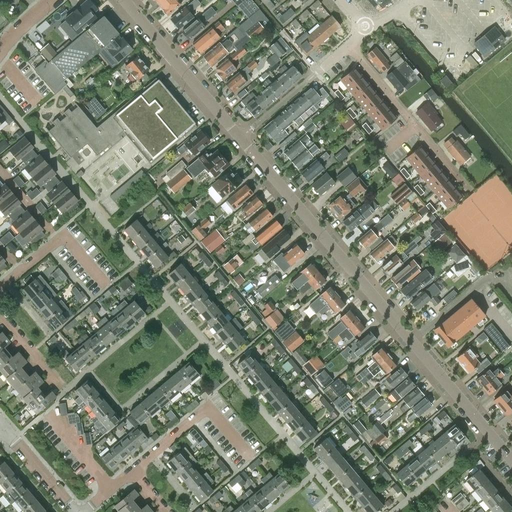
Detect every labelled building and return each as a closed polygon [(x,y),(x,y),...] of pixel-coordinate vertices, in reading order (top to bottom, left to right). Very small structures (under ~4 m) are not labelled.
[(88,0),(85,0),(76,9),(88,23),(96,17),(92,12),(96,9),(88,0)] [(164,0),(160,4),(164,9),(163,11),(165,13),(168,13),(168,14),(181,3),(178,0),(164,0)] [(185,7),(171,18),(171,19),(174,23),(173,24),(176,28),(178,26),(179,28),(192,16),(189,12),(192,10),(192,11),(200,4),(197,0),(193,0),(185,7)] [(316,0),(312,4),(315,8),(320,3),(317,0),(316,0)] [(275,6),(270,1),(266,4),(271,10),(275,6)] [(245,12),(249,17),(258,9),(254,4),(245,12)] [(208,8),(201,14),(206,20),(213,14),(208,8)] [(290,8),(277,18),(282,23),(294,13),(290,8)] [(66,20),(59,26),(72,41),(78,35),(85,30),(83,27),(88,23),(76,9),(64,19),(66,20)] [(219,42),(203,56),(211,66),(225,54),(226,55),(233,48),(236,52),(242,47),(247,42),(252,38),(271,22),(259,9),(258,9),(249,17),(220,43),(219,42)] [(300,14),(304,18),(309,13),(306,9),(300,14)] [(320,26),(328,35),(339,26),(331,16),(320,26)] [(47,62),(63,81),(66,84),(63,81),(66,78),(101,49),(117,35),(101,17),(85,30),(78,35),(72,41),(57,54),(48,61),(47,62)] [(197,18),(182,31),(189,39),(204,26),(197,18)] [(291,22),(294,26),(296,28),(299,25),(294,19),(291,22)] [(193,43),(192,44),(196,48),(195,48),(195,49),(195,50),(195,51),(196,51),(196,52),(197,52),(198,53),(199,53),(199,52),(200,53),(201,53),(214,42),(210,38),(211,37),(216,33),(218,35),(224,29),(222,26),(218,22),(211,28),(193,43)] [(309,35),(317,45),(328,35),(320,26),(309,35)] [(494,28),(474,44),(484,56),(504,40),(494,28)] [(268,36),(274,43),(280,37),(281,38),(282,37),(275,29),(268,36)] [(117,35),(101,49),(106,55),(104,56),(112,66),(117,62),(131,50),(130,48),(131,47),(127,42),(125,43),(121,39),(120,39),(117,35)] [(305,55),(317,45),(309,35),(297,45),(305,55)] [(262,53),(272,65),(280,58),(279,57),(285,52),(287,54),(292,50),(281,38),(280,37),(274,43),(262,53)] [(48,44),(39,51),(48,61),(57,54),(48,44)] [(233,54),(216,68),(219,72),(217,73),(218,74),(218,76),(220,78),(222,78),(223,79),(236,68),(231,62),(236,58),(237,58),(246,51),(242,47),(236,52),(233,54)] [(376,48),(368,54),(379,69),(380,68),(383,72),(389,67),(386,63),(387,62),(376,48)] [(396,52),(389,58),(393,62),(395,65),(397,67),(404,61),(399,56),(396,52)] [(136,80),(141,85),(149,78),(145,73),(148,70),(137,56),(125,66),(131,72),(130,73),(130,74),(129,76),(134,80),(136,80)] [(280,59),(280,58),(272,65),(273,66),(268,70),(271,72),(278,66),(276,63),(280,59)] [(44,59),(32,69),(54,94),(66,84),(63,81),(47,62),(44,59)] [(250,71),(257,65),(253,60),(246,66),(250,71)] [(300,62),(296,65),(301,71),(306,68),(300,62)] [(403,86),(406,90),(419,80),(404,62),(386,77),(398,91),(403,86)] [(281,67),(293,83),(302,76),(292,65),(287,69),(283,65),(281,67)] [(281,74),(276,78),(286,89),(293,83),(281,67),(277,70),(281,74)] [(354,67),(340,80),(347,88),(361,76),(354,67)] [(226,83),(234,92),(250,78),(247,74),(243,77),(238,72),(226,83)] [(438,80),(445,87),(451,82),(444,75),(438,80)] [(361,76),(347,88),(354,96),(368,84),(361,76)] [(195,126),(174,101),(172,98),(171,98),(165,91),(165,90),(155,78),(96,128),(75,103),(74,104),(77,107),(71,112),(68,109),(63,113),(65,116),(59,122),(56,118),(51,123),(54,126),(48,131),(45,128),(70,159),(71,158),(70,158),(86,144),(96,156),(96,157),(110,145),(111,147),(110,147),(111,148),(122,139),(120,137),(124,134),(149,165),(195,126)] [(265,81),(278,96),(286,89),(276,78),(272,83),(268,78),(265,81)] [(261,92),(270,103),(278,96),(265,81),(262,83),(266,88),(261,92)] [(368,84),(354,96),(361,105),(375,93),(368,84)] [(73,94),(65,85),(61,88),(69,97),(73,94)] [(311,87),(303,94),(316,109),(319,107),(317,104),(328,95),(322,87),(316,92),(311,87)] [(244,89),(236,95),(239,99),(247,93),(244,89)] [(438,98),(431,89),(423,95),(426,100),(429,97),(433,102),(438,98)] [(249,94),(263,109),(270,103),(261,92),(256,96),(252,91),(249,94)] [(375,93),(361,105),(368,113),(383,101),(375,93)] [(241,101),(245,105),(246,107),(244,108),(248,112),(249,111),(254,117),(263,109),(249,94),(241,101)] [(295,100),(305,112),(309,107),(313,111),(316,109),(303,94),(295,100)] [(287,107),(300,122),(303,120),(300,116),(305,112),(295,100),(287,107)] [(383,101),(368,113),(375,122),(390,110),(383,101)] [(416,112),(431,130),(441,122),(435,115),(437,114),(427,103),(416,112)] [(0,124),(4,120),(8,125),(13,121),(0,105),(0,124)] [(279,114),(289,125),(293,121),(297,125),(300,122),(287,107),(279,114)] [(390,110),(375,122),(382,130),(397,118),(390,110)] [(318,112),(310,118),(312,121),(320,114),(318,112)] [(271,121),(284,136),(287,134),(284,129),(289,125),(279,114),(271,121)] [(310,118),(302,125),(304,127),(312,121),(310,118)] [(271,121),(263,128),(268,134),(267,135),(270,139),(272,138),(273,139),(276,143),(278,141),(281,139),(284,136),(271,121)] [(353,121),(345,129),(348,132),(348,133),(357,125),(356,124),(353,121)] [(315,127),(312,122),(304,129),(307,133),(315,127)] [(460,125),(452,132),(456,136),(459,133),(465,140),(468,137),(464,132),(465,131),(460,125)] [(200,131),(178,150),(181,155),(186,150),(184,148),(187,146),(194,155),(209,142),(207,140),(208,138),(206,135),(204,135),(200,131)] [(294,132),(286,139),(288,141),(297,134),(294,132)] [(305,133),(284,151),(291,160),(312,142),(305,133)] [(19,158),(23,163),(34,153),(31,149),(32,147),(24,138),(9,151),(17,160),(19,158)] [(460,164),(469,156),(457,141),(455,143),(451,138),(444,144),(448,149),(447,149),(460,164)] [(278,146),(280,148),(288,141),(286,139),(278,146)] [(312,142),(291,160),(294,163),(293,165),(295,167),(297,167),(298,169),(312,157),(309,154),(318,146),(314,141),(312,142)] [(420,146),(406,158),(413,166),(427,154),(420,146)] [(344,148),(338,153),(343,158),(348,154),(344,148)] [(214,176),(228,164),(217,151),(211,156),(210,155),(208,156),(205,152),(199,158),(200,159),(188,169),(195,177),(205,168),(208,172),(210,171),(214,176)] [(321,155),(301,172),(309,181),(323,168),(319,164),(328,156),(325,152),(321,155)] [(24,169),(32,178),(47,165),(39,156),(38,157),(34,153),(23,163),(26,167),(24,169)] [(427,154),(413,166),(420,175),(434,163),(427,154)] [(186,166),(181,161),(166,174),(171,179),(186,166)] [(434,163),(420,175),(427,183),(441,171),(434,163)] [(47,165),(32,178),(39,187),(41,185),(45,189),(57,179),(53,175),(54,174),(47,165)] [(348,168),(336,178),(343,187),(355,177),(348,168)] [(75,175),(78,178),(84,174),(81,170),(75,175)] [(140,170),(109,196),(113,201),(144,175),(140,170)] [(183,170),(166,184),(174,193),(191,179),(183,170)] [(222,197),(229,191),(242,180),(236,174),(234,175),(229,170),(212,185),(217,190),(216,191),(217,193),(217,192),(222,197)] [(441,171),(427,183),(434,192),(448,180),(441,171)] [(320,195),(334,182),(326,173),(311,185),(313,187),(312,189),(316,193),(318,193),(320,195)] [(398,173),(391,179),(396,186),(402,181),(403,180),(398,173)] [(355,205),(350,199),(360,190),(362,191),(366,187),(358,177),(345,188),(350,193),(343,199),(341,195),(329,205),(335,212),(335,215),(336,217),(339,217),(340,218),(355,205)] [(46,195),(54,204),(69,191),(62,182),(60,184),(57,179),(45,189),(49,193),(46,195)] [(448,180),(434,192),(441,200),(455,188),(448,180)] [(0,203),(12,194),(5,185),(3,186),(0,182),(0,203)] [(245,185),(227,200),(225,202),(232,211),(240,204),(253,193),(245,185)] [(455,188),(441,200),(448,209),(462,196),(455,188)] [(69,191),(54,204),(61,213),(64,211),(67,216),(79,206),(75,202),(77,200),(69,191)] [(413,192),(405,199),(409,204),(417,197),(413,192)] [(12,194),(0,203),(0,210),(4,216),(6,214),(10,218),(22,208),(18,204),(20,203),(12,194)] [(241,208),(245,213),(248,216),(262,204),(255,196),(241,208)] [(194,199),(181,209),(182,210),(179,213),(183,218),(186,216),(187,217),(195,210),(192,206),(196,202),(194,199)] [(366,202),(343,222),(351,231),(373,211),(366,202)] [(410,218),(414,223),(428,211),(424,206),(410,218)] [(11,224),(19,233),(34,220),(27,211),(25,213),(22,208),(10,218),(14,222),(11,224)] [(272,217),(265,208),(244,226),(247,230),(251,226),(256,231),(272,217)] [(388,214),(379,222),(383,225),(384,227),(392,220),(388,214)] [(205,218),(190,231),(199,241),(207,234),(204,229),(210,223),(205,218)] [(34,220),(19,233),(26,242),(29,240),(32,245),(44,235),(40,231),(42,229),(34,220)] [(124,230),(131,239),(143,230),(145,231),(151,226),(149,223),(142,228),(135,220),(124,230)] [(256,237),(255,238),(251,241),(254,244),(257,242),(260,245),(267,239),(267,240),(282,228),(275,220),(256,237)] [(379,231),(378,229),(383,225),(379,221),(358,240),(365,248),(377,238),(374,235),(379,231)] [(429,234),(435,241),(446,231),(437,221),(430,226),(434,231),(429,234)] [(216,229),(200,241),(201,242),(209,253),(225,240),(224,240),(216,229)] [(131,239),(140,249),(152,239),(153,241),(160,235),(157,232),(150,237),(145,231),(143,230),(131,239)] [(290,238),(284,230),(257,253),(265,262),(279,250),(278,248),(290,238)] [(453,240),(446,231),(435,241),(433,242),(441,251),(453,240)] [(242,241),(245,245),(245,246),(251,241),(255,238),(251,234),(242,241)] [(391,235),(370,254),(376,262),(388,251),(394,247),(391,245),(396,241),(391,235)] [(152,239),(140,249),(147,258),(152,255),(160,248),(162,250),(168,245),(165,242),(159,247),(153,241),(152,239)] [(272,260),(267,264),(275,273),(288,262),(290,265),(304,254),(303,253),(296,244),(282,256),(281,254),(272,261),(272,260)] [(455,244),(446,252),(455,263),(465,255),(455,244)] [(221,245),(214,250),(218,254),(224,249),(221,245)] [(406,246),(381,267),(388,275),(402,263),(398,259),(404,254),(403,254),(409,249),(406,246)] [(167,256),(162,250),(160,248),(152,255),(147,258),(156,269),(168,259),(169,260),(176,254),(173,251),(167,256)] [(197,255),(203,261),(207,258),(201,252),(197,255)] [(463,257),(450,268),(458,277),(470,266),(463,257)] [(212,264),(207,258),(203,261),(208,268),(212,264)] [(230,273),(238,266),(232,258),(223,265),(230,273)] [(413,260),(390,279),(397,287),(405,280),(407,282),(419,272),(417,270),(420,268),(413,260)] [(300,273),(290,281),(297,289),(298,288),(318,271),(311,263),(300,272),(300,273)] [(168,274),(176,284),(188,274),(180,265),(168,274)] [(425,270),(400,291),(407,299),(432,278),(425,270)] [(214,275),(219,281),(223,277),(218,271),(214,275)] [(318,271),(298,288),(301,292),(303,294),(311,287),(314,290),(326,280),(318,271)] [(63,281),(66,278),(62,272),(58,275),(63,281)] [(176,284),(184,294),(196,284),(188,274),(176,284)] [(256,290),(254,293),(256,295),(259,300),(262,297),(281,282),(275,274),(256,290)] [(34,279),(22,289),(30,299),(47,285),(44,281),(39,275),(34,279)] [(228,284),(223,277),(219,281),(224,287),(228,284)] [(427,288),(410,302),(417,310),(429,300),(434,306),(439,302),(434,296),(440,291),(433,283),(427,288)] [(196,284),(184,294),(192,303),(204,293),(196,284)] [(47,285),(30,299),(38,309),(51,298),(56,295),(51,290),(47,285)] [(113,286),(108,290),(111,294),(112,293),(114,296),(119,292),(113,286)] [(316,308),(313,311),(316,314),(318,312),(338,295),(335,291),(336,289),(333,287),(332,287),(331,286),(320,296),(315,300),(319,305),(316,308)] [(230,294),(235,300),(239,297),(234,290),(230,294)] [(79,301),(83,297),(78,292),(75,295),(79,301)] [(204,293),(192,303),(200,313),(212,303),(204,293)] [(338,295),(318,312),(321,315),(324,312),(328,316),(333,312),(334,313),(345,303),(345,302),(345,301),(343,298),(342,298),(338,295)] [(244,303),(239,297),(235,300),(240,306),(244,303)] [(51,298),(38,309),(47,319),(64,304),(60,300),(56,304),(51,298)] [(441,323),(433,329),(448,347),(455,341),(455,340),(485,316),(471,299),(441,324),(441,323)] [(119,304),(134,322),(144,313),(134,301),(128,305),(124,300),(119,304)] [(261,312),(264,316),(275,308),(270,300),(263,306),(265,309),(261,312)] [(93,302),(88,307),(91,311),(96,306),(93,302)] [(212,303),(200,313),(208,323),(220,313),(212,303)] [(64,304),(47,319),(55,329),(62,324),(68,319),(63,313),(68,309),(64,304)] [(119,313),(113,318),(124,330),(134,322),(119,304),(115,308),(119,313)] [(333,329),(337,334),(357,317),(354,314),(355,312),(352,310),(351,310),(350,309),(339,319),(341,321),(333,329)] [(246,313),(251,319),(255,316),(250,310),(246,313)] [(281,321),(274,312),(264,319),(272,329),(281,321)] [(220,313),(208,323),(216,332),(228,322),(220,313)] [(260,322),(255,316),(251,319),(257,326),(260,322)] [(100,321),(114,338),(124,330),(113,318),(108,322),(104,317),(100,321)] [(357,317),(337,334),(342,339),(350,332),(353,335),(364,325),(364,324),(364,323),(362,321),(361,321),(357,317)] [(74,319),(64,327),(67,331),(77,323),(74,319)] [(100,330),(94,334),(105,347),(114,338),(100,321),(96,324),(100,330)] [(245,342),(228,322),(216,332),(233,352),(245,342)] [(491,322),(483,329),(486,333),(494,326),(491,322)] [(282,324),(274,331),(282,341),(291,334),(282,324)] [(494,326),(486,333),(489,337),(497,330),(494,326)] [(497,330),(489,337),(493,340),(500,334),(497,330)] [(376,340),(370,332),(355,344),(359,349),(354,353),(357,356),(376,340)] [(80,337),(95,355),(105,347),(94,334),(89,339),(85,333),(80,337)] [(292,334),(283,342),(291,352),(300,344),(292,334)] [(500,334),(493,340),(496,344),(504,338),(500,334)] [(80,346),(75,351),(85,363),(95,355),(80,337),(76,341),(80,346)] [(5,338),(0,341),(0,358),(6,353),(2,348),(9,342),(5,338)] [(504,338),(496,344),(499,348),(507,342),(504,338)] [(270,342),(275,349),(279,345),(274,339),(270,342)] [(507,342),(499,348),(502,352),(510,346),(507,342)] [(285,352),(279,345),(275,349),(281,355),(285,352)] [(367,368),(370,371),(389,356),(382,347),(371,357),(374,361),(367,368)] [(474,368),(478,373),(489,364),(485,359),(479,364),(474,358),(477,356),(469,347),(456,357),(469,372),(474,368)] [(307,360),(298,348),(292,353),(302,365),(307,360)] [(76,371),(85,363),(75,351),(70,355),(65,350),(61,353),(76,371)] [(6,353),(0,358),(0,371),(2,373),(21,357),(17,353),(11,358),(6,353)] [(237,364),(245,373),(257,363),(249,354),(237,364)] [(389,356),(370,371),(364,376),(368,380),(381,370),(384,374),(396,364),(389,356)] [(21,357),(2,373),(10,383),(23,372),(19,368),(25,363),(21,357)] [(286,361),(292,368),(295,365),(290,358),(286,361)] [(317,369),(309,359),(303,365),(310,375),(317,369)] [(178,371),(188,384),(199,375),(188,363),(178,371)] [(257,363),(245,373),(253,383),(265,373),(257,363)] [(301,371),(295,365),(292,368),(297,374),(301,371)] [(386,380),(390,384),(392,387),(406,376),(400,368),(386,380)] [(476,380),(482,387),(500,372),(497,368),(491,373),(488,370),(476,380)] [(168,380),(179,392),(188,384),(178,371),(168,380)] [(23,372),(10,383),(19,393),(38,377),(34,372),(27,378),(23,372)] [(500,372),(482,387),(488,394),(500,384),(497,380),(503,375),(500,372)] [(253,383),(262,393),(274,383),(265,373),(253,383)] [(329,376),(321,383),(324,388),(333,381),(329,376)] [(38,377),(19,393),(27,403),(40,392),(36,388),(42,382),(38,377)] [(303,381),(308,387),(312,384),(306,378),(303,381)] [(347,389),(338,378),(329,386),(338,397),(347,389)] [(389,393),(396,401),(414,385),(408,378),(389,393)] [(74,401),(78,405),(95,390),(87,380),(74,391),(79,396),(74,401)] [(159,388),(169,400),(179,392),(168,380),(159,388)] [(274,383),(262,393),(270,403),(282,393),(274,383)] [(317,390),(312,384),(308,387),(313,394),(317,390)] [(152,400),(159,408),(169,400),(159,388),(149,396),(152,400)] [(423,395),(416,388),(403,400),(406,403),(400,408),(403,412),(423,395)] [(380,396),(374,389),(360,401),(366,408),(380,396)] [(95,390),(78,405),(82,409),(86,405),(91,410),(103,400),(95,390)] [(493,401),(499,408),(511,397),(511,391),(509,394),(505,390),(493,401)] [(40,392),(27,403),(35,414),(55,397),(51,392),(44,398),(40,392)] [(282,393),(270,403),(278,412),(289,402),(282,393)] [(139,404),(150,417),(159,408),(152,400),(149,396),(139,404)] [(340,396),(333,402),(342,412),(349,406),(342,398),(340,396)] [(319,400),(324,407),(328,403),(323,397),(319,400)] [(373,407),(376,410),(387,400),(385,397),(373,407)] [(410,409),(414,413),(406,419),(409,423),(417,417),(431,405),(424,397),(410,409)] [(511,397),(499,408),(506,415),(511,410),(511,397)] [(91,420),(94,424),(112,410),(103,400),(91,410),(96,416),(91,420)] [(195,400),(190,405),(193,408),(198,404),(195,400)] [(289,402),(278,412),(286,422),(298,412),(289,402)] [(58,404),(60,416),(67,415),(67,414),(65,403),(58,404)] [(333,409),(328,403),(324,407),(329,413),(333,409)] [(129,413),(135,419),(140,425),(150,417),(139,404),(129,413)] [(112,410),(94,424),(98,429),(103,424),(108,430),(120,420),(112,410)] [(298,412),(286,422),(294,432),(306,422),(298,412)] [(73,413),(67,414),(67,415),(69,426),(75,424),(73,413)] [(385,413),(365,431),(373,440),(374,439),(382,433),(385,430),(380,425),(389,417),(385,413)] [(176,417),(170,421),(173,425),(179,420),(176,417)] [(123,421),(116,427),(118,430),(125,424),(123,421)] [(306,422),(294,432),(302,441),(314,431),(306,422)] [(75,424),(77,435),(83,434),(83,433),(81,423),(75,424)] [(428,423),(423,427),(426,431),(431,427),(428,423)] [(444,433),(455,445),(464,437),(454,424),(444,433)] [(127,434),(138,447),(147,438),(137,426),(127,434)] [(343,429),(348,435),(352,432),(347,426),(343,429)] [(418,431),(421,435),(426,431),(423,427),(418,431)] [(83,434),(85,445),(92,444),(90,432),(83,433),(83,434)] [(358,438),(352,432),(348,435),(354,442),(358,438)] [(154,441),(159,437),(155,433),(150,437),(154,441)] [(382,433),(374,439),(380,446),(387,439),(382,433)] [(435,441),(445,453),(455,445),(444,433),(435,441)] [(118,442),(128,454),(138,447),(127,434),(118,442)] [(313,449),(321,458),(333,448),(322,435),(313,443),(316,446),(313,449)] [(409,439),(403,444),(407,448),(412,443),(409,439)] [(203,440),(199,443),(204,448),(208,445),(203,440)] [(425,449),(435,462),(445,453),(435,441),(425,449)] [(109,450),(119,462),(128,454),(118,442),(109,450)] [(398,448),(402,452),(407,448),(403,444),(398,448)] [(208,453),(212,450),(208,445),(204,448),(208,453)] [(359,448),(365,455),(368,451),(363,445),(359,448)] [(184,447),(167,462),(175,472),(193,457),(184,447)] [(333,448),(321,458),(329,468),(341,458),(333,448)] [(415,457),(426,470),(435,462),(425,449),(415,457)] [(110,470),(119,462),(109,450),(100,458),(110,470)] [(374,458),(368,451),(365,455),(370,461),(374,458)] [(384,460),(387,464),(392,460),(389,456),(384,460)] [(193,457),(175,472),(183,481),(196,471),(191,466),(196,461),(193,457)] [(405,466),(416,478),(426,470),(415,457),(405,466)] [(257,458),(253,462),(256,466),(261,462),(258,458),(257,458)] [(341,458),(329,468),(337,478),(350,467),(341,458)] [(219,459),(215,462),(220,468),(224,465),(224,464),(219,459)] [(466,481),(474,490),(487,479),(479,470),(484,466),(479,460),(474,464),(478,470),(466,481)] [(0,464),(0,481),(12,471),(4,461),(0,464)] [(253,462),(247,467),(251,470),(251,471),(256,466),(253,462)] [(375,468),(381,474),(385,471),(379,464),(375,468)] [(406,487),(416,478),(405,466),(395,474),(406,487)] [(350,467),(337,478),(346,487),(358,477),(350,467)] [(12,471),(0,481),(0,484),(6,492),(20,480),(12,471)] [(196,471),(183,481),(192,492),(209,477),(206,472),(200,476),(196,471)] [(390,477),(385,471),(381,474),(386,480),(390,477)] [(279,492),(279,493),(289,486),(279,473),(273,478),(269,473),(265,476),(279,492)] [(238,475),(233,479),(236,482),(237,483),(242,478),(238,474),(238,475)] [(264,485),(259,490),(269,502),(279,493),(279,492),(265,476),(260,480),(264,485)] [(209,477),(192,492),(200,501),(212,491),(208,485),(213,481),(209,477)] [(358,477),(346,487),(354,497),(366,487),(358,477)] [(233,479),(228,483),(231,487),(232,487),(237,483),(236,482),(233,479)] [(487,479),(474,490),(482,499),(490,492),(495,488),(487,479)] [(20,480),(6,492),(14,501),(28,490),(20,480)] [(401,491),(398,487),(395,484),(392,488),(397,494),(401,491)] [(366,487),(354,497),(362,507),(374,496),(366,487)] [(490,492),(482,499),(490,509),(503,498),(495,488),(490,492)] [(245,492),(260,510),(269,502),(259,490),(254,494),(249,489),(245,492)] [(28,490),(14,501),(22,510),(35,499),(28,490)] [(133,490),(114,506),(118,511),(128,511),(136,506),(131,500),(138,495),(133,490)] [(219,491),(213,495),(217,499),(222,495),(219,491)] [(245,502),(240,506),(244,511),(257,511),(260,510),(245,492),(240,496),(245,502)] [(460,494),(450,502),(454,506),(464,498),(460,494)] [(213,495),(208,500),(212,504),(217,499),(213,495)] [(374,496),(362,507),(366,511),(375,511),(382,506),(374,496)] [(464,498),(454,506),(459,511),(468,504),(464,498)] [(503,498),(490,509),(492,511),(506,511),(511,508),(503,498)] [(35,499),(22,510),(23,511),(39,511),(43,509),(35,499)]
